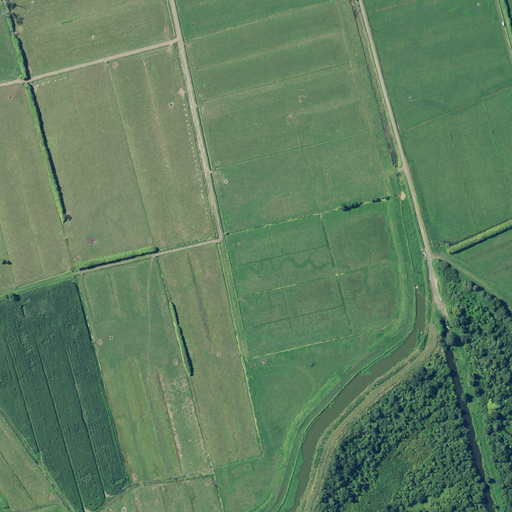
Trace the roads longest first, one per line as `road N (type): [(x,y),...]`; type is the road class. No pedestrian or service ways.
road 1 (unclassified): [(429,257),(359,0)]
road 2 (track): [(429,257),(500,511)]
